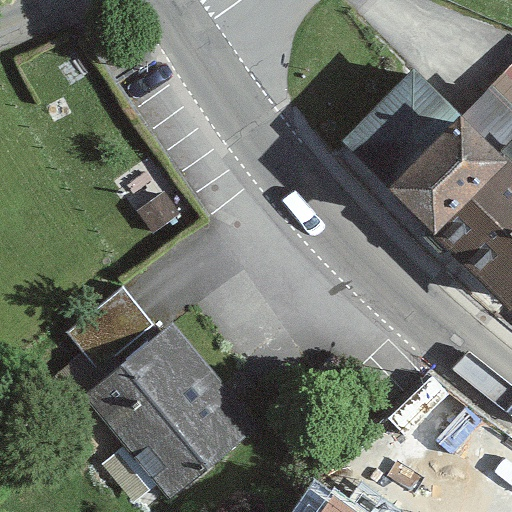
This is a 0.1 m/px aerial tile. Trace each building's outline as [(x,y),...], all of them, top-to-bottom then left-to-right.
[(511,56),(490,80),(511,101),(511,56)] [(342,139),(390,187),(469,109),(420,61),(342,139)] [(436,232),(511,156),(511,151),(469,109),(390,187),(436,232)] [(511,156),(436,232),(511,304),(511,156)] [(87,395),(166,493),(254,422),(175,324),(87,395)] [(360,511),(327,490),(312,511),(360,511)]
